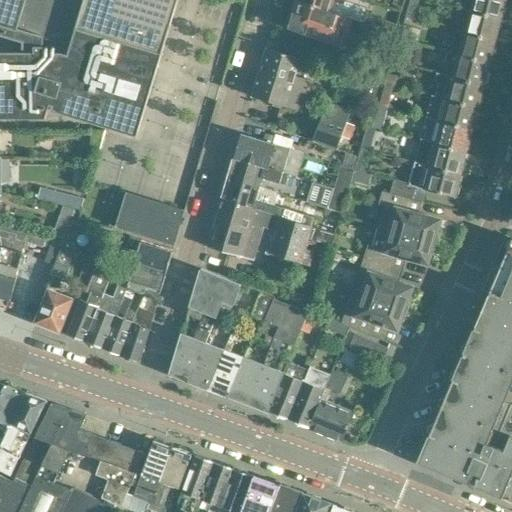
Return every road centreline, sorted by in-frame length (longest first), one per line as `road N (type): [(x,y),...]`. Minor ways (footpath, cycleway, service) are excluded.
road 1 (residential): [(269,0),(145,403)]
road 2 (residential): [(370,483),(487,239),(511,168)]
road 3 (tertiary): [(370,483),(145,403)]
road 4 (tertiary): [(145,403),(0,353)]
